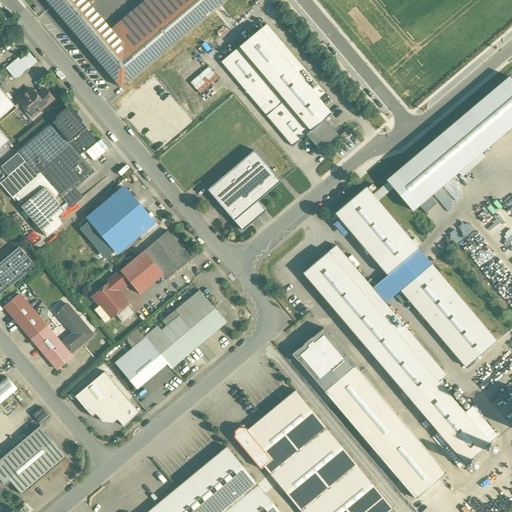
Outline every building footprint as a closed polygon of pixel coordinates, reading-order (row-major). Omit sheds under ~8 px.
[(145,0),(111,29),(85,0),(46,0),(120,87),(222,0),(145,0)] [(285,47),(279,52),(260,29),(221,62),(293,146),(306,135),(325,119),(332,114),(319,98),(325,93),(285,47)] [(19,59),(7,69),(14,78),(16,78),(27,69),(19,59)] [(511,80),(509,76),(386,180),(412,211),(511,126),(511,80)] [(0,88),(0,122),(17,108),(11,101),(0,88)] [(36,95),(31,88),(14,102),(13,100),(11,101),(17,108),(22,103),(33,116),(46,106),(36,95)] [(54,99),(45,88),(36,95),(46,106),(54,99)] [(77,118),(64,129),(68,133),(72,138),(84,127),(77,118)] [(325,119),(306,135),(316,146),(316,149),(324,150),(324,146),(338,135),(325,119)] [(80,155),(69,142),(73,138),(72,138),(68,133),(64,136),(52,122),(18,151),(26,161),(28,163),(31,160),(35,165),(32,168),(37,174),(40,171),(59,193),(70,207),(71,207),(82,197),(74,188),(94,171),(80,155)] [(73,138),(69,142),(80,155),(97,140),(86,127),(73,138)] [(254,150),(208,190),(234,221),(242,230),(266,211),(258,201),(281,181),(254,150)] [(26,161),(9,175),(23,191),(18,195),(25,203),(44,187),(53,198),(59,193),(40,171),(37,174),(32,168),(35,165),(31,160),(28,163),(26,161)] [(25,203),(21,207),(47,237),(63,224),(59,216),(65,211),(53,198),(44,187),(25,203)] [(418,248),(366,187),(335,213),(387,275),(418,248)] [(153,219),(127,189),(89,221),(115,251),(132,237),(153,219)] [(70,207),(59,193),(53,198),(65,211),(70,207)] [(168,230),(144,251),(163,274),(161,276),(164,280),(191,258),(168,230)] [(41,239),(32,247),(36,251),(45,243),(41,239)] [(372,288),(336,245),(303,273),(414,403),(439,382),(446,375),(385,303),(372,288)] [(19,247),(0,263),(0,294),(35,265),(19,247)] [(400,290),(431,264),(418,248),(387,275),(372,288),(385,303),(400,290)] [(144,251),(120,271),(128,281),(140,294),(161,276),(163,274),(144,251)] [(431,264),(400,290),(465,367),(496,341),(431,264)] [(120,271),(108,281),(109,283),(93,296),(100,305),(97,307),(98,307),(96,309),(96,311),(104,320),(106,321),(108,320),(115,314),(127,304),(116,290),(128,281),(120,271)] [(181,315),(162,331),(158,327),(145,337),(165,360),(171,368),(172,367),(173,367),(176,364),(177,363),(177,364),(181,360),(217,329),(217,330),(221,327),(221,326),(222,326),(225,323),(226,322),(226,321),(223,317),(222,317),(222,316),(219,313),(200,291),(176,310),(181,315)] [(43,322),(20,294),(4,307),(28,334),(43,322)] [(93,334),(67,304),(56,313),(73,332),(61,343),(70,354),(93,334)] [(127,304),(115,314),(123,323),(134,313),(127,304)] [(43,322),(28,334),(31,339),(47,326),(43,322)] [(61,343),(47,326),(31,339),(57,369),(73,357),(61,343)] [(416,499),(446,473),(324,328),(312,337),(303,344),(304,345),(299,349),(299,348),(291,354),(297,361),(298,361),(416,499)] [(165,360),(145,337),(115,363),(134,386),(165,360)] [(142,412),(107,369),(75,395),(92,416),(97,413),(103,420),(113,421),(118,417),(125,425),(142,412)] [(7,377),(0,382),(0,403),(17,389),(7,377)] [(472,406),(464,412),(439,382),(414,403),(465,464),(498,436),(472,406)] [(388,511),(393,508),(295,390),(247,430),(272,460),(264,466),(301,511),(388,511)] [(247,430),(245,428),(245,425),(240,425),(240,427),(239,427),(235,431),(234,437),(261,469),(264,466),(272,460),(247,430)] [(41,426),(0,459),(0,478),(4,484),(6,482),(8,485),(11,482),(22,495),(67,457),(41,426)] [(280,511),(227,447),(147,511),(280,511)]
